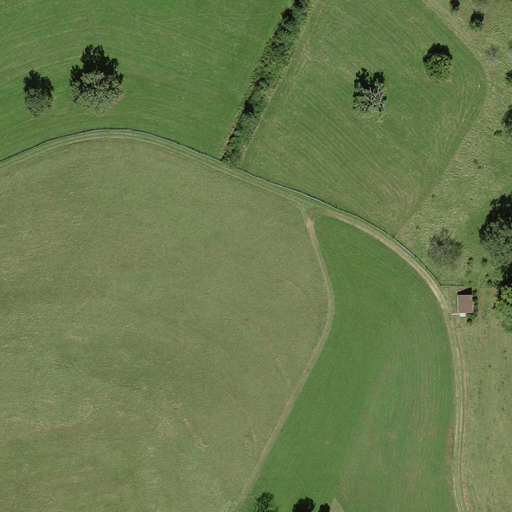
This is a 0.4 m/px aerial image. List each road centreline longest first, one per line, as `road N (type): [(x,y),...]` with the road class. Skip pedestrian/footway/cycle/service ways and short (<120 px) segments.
road 1 (track): [(463,511),(459,329),(447,300),(423,265),(385,233),(321,207)]
road 2 (track): [(321,207),(147,139),(104,134),(63,141),(0,170)]
